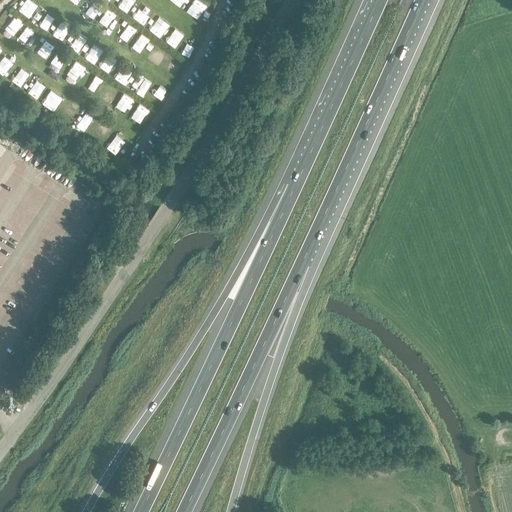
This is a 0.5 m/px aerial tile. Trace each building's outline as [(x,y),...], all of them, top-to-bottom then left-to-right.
[(22,0),(17,9),(27,15),(35,1),(32,0),(22,0)] [(93,0),(89,7),(98,13),(105,4),(98,0),(93,0)] [(120,0),(118,4),(128,10),(134,0),(120,0)] [(201,0),(195,0),(191,8),(201,13),(207,3),(201,0)] [(111,7),(105,16),(116,22),(122,14),(111,7)] [(145,23),(152,13),(142,7),(136,17),(145,23)] [(160,12),(148,25),(157,34),(169,21),(160,12)] [(16,14),(6,28),(15,35),(25,20),(16,14)] [(47,14),(41,24),(49,29),(55,19),(47,14)] [(128,36),(136,25),(128,18),(119,30),(128,36)] [(65,39),(71,30),(63,24),(57,33),(65,39)] [(38,42),(43,32),(29,25),(24,36),(38,42)] [(177,48),(187,34),(178,27),(168,41),(177,48)] [(80,51),(89,38),(80,32),(71,44),(80,51)] [(143,33),(139,40),(150,45),(153,38),(143,33)] [(48,35),(42,43),(50,50),(57,43),(48,35)] [(187,38),(182,52),(192,56),(198,42),(187,38)] [(90,45),(84,53),(96,63),(102,54),(90,45)] [(165,57),(167,59),(172,53),(164,46),(153,59),(160,64),(165,57)] [(115,73),(118,61),(107,58),(104,70),(115,73)] [(3,60),(0,63),(0,71),(6,76),(13,68),(3,60)] [(73,72),(86,76),(90,64),(77,60),(73,72)] [(19,72),(16,71),(11,80),(21,85),(27,72),(20,68),(19,72)] [(118,77),(130,84),(135,74),(124,68),(118,77)] [(99,85),(105,77),(98,71),(92,79),(99,85)] [(35,76),(26,89),(35,95),(44,83),(35,76)] [(112,101),(119,87),(110,81),(102,95),(112,101)] [(135,90),(142,95),(148,86),(141,81),(135,90)] [(156,105),(164,96),(154,88),(147,96),(156,105)] [(62,108),(66,103),(60,98),(63,94),(56,89),(46,102),(53,108),(57,103),(62,108)] [(119,106),(127,111),(136,98),(127,93),(119,106)] [(70,103),(62,113),(71,120),(79,110),(70,103)] [(133,116),(142,123),(152,111),(143,104),(133,116)] [(82,114),(76,124),(86,129),(91,120),(82,114)] [(100,126),(95,137),(102,139),(106,129),(100,126)] [(105,145),(113,151),(124,139),(117,132),(105,145)]
